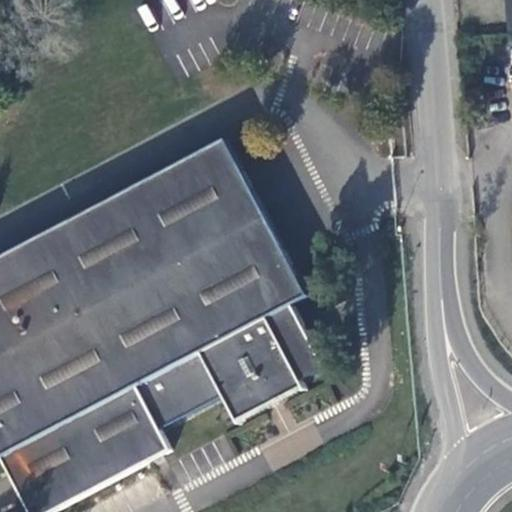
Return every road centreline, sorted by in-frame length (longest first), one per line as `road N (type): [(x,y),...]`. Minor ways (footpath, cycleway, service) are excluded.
road 1 (unknown): [(0,235),(245,106),(276,115),(353,195),(402,192),(435,177)]
road 2 (unclassified): [(422,0),(449,365)]
